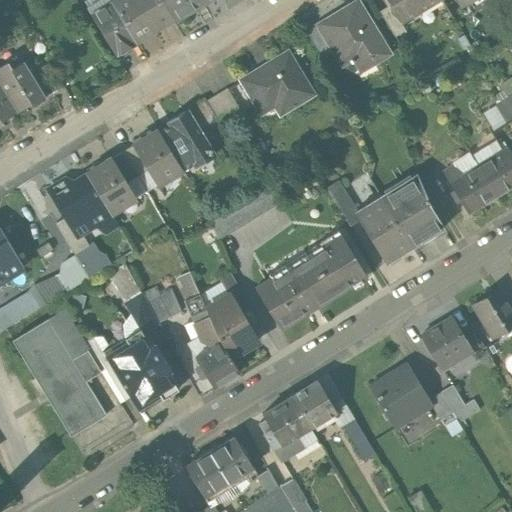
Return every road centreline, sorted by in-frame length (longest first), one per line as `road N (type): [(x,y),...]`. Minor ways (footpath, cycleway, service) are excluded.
road 1 (residential): [(58,511),(511,231)]
road 2 (residential): [(305,0),(0,171)]
road 3 (residential): [(0,404),(53,511)]
